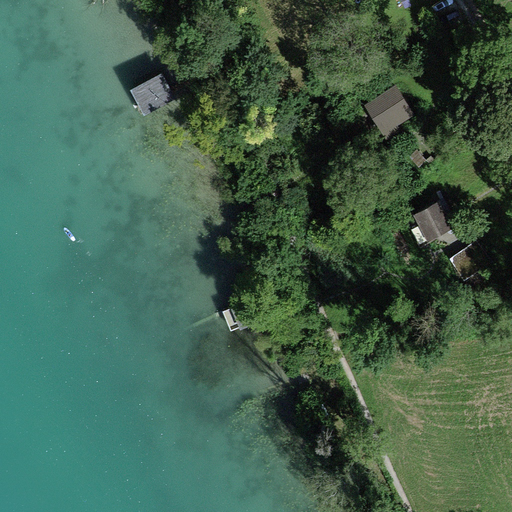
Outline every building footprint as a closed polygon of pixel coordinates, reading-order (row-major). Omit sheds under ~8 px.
[(130,87),(143,113),(176,97),(164,71),(130,87)] [(415,114),(396,86),(367,106),(385,134),(415,114)] [(441,202),(415,214),(427,242),(454,230),(445,210),(441,202)] [(478,241),(451,259),(464,281),(494,262),(478,241)] [(255,296),(232,305),(241,328),(264,319),(255,296)]
